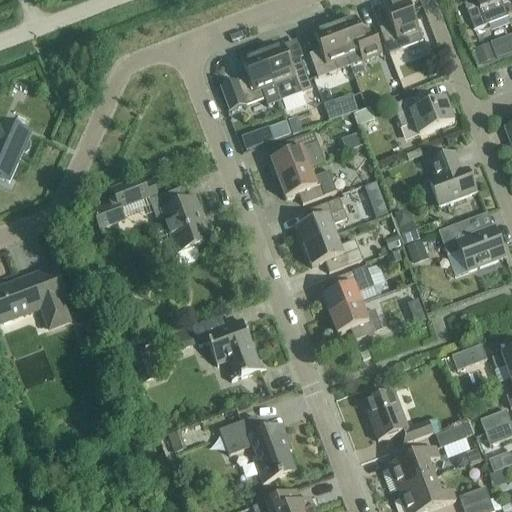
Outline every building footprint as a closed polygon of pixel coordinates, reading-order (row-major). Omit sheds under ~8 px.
[(501,5),(499,0),(473,0),(474,2),(463,6),(474,33),(507,20),(501,5)] [(384,10),(390,27),(379,31),(389,58),(422,45),(406,2),(384,10)] [(355,21),(334,29),(346,61),(358,56),(362,65),(382,57),(373,34),(362,38),(355,21)] [(346,61),(334,29),(313,37),(320,54),(309,58),(318,81),(338,74),(334,66),(346,61)] [(489,61),(511,48),(511,33),(483,49),(489,61)] [(289,65),(283,48),(262,56),(280,103),(279,104),(279,105),(312,93),(300,61),(289,65)] [(247,81),(220,91),(229,115),(264,102),(267,110),(279,105),(279,104),(280,103),(262,56),(241,64),(247,81)] [(360,113),(365,129),(385,122),(379,104),(363,109),(357,92),(329,102),(336,122),(360,113)] [(454,126),(445,102),(423,110),(419,99),(392,109),(401,131),(414,127),(418,139),(454,126)] [(245,132),(248,148),(294,138),(290,122),(245,132)] [(0,181),(9,185),(22,157),(26,157),(29,154),(30,150),(30,146),(28,143),(30,138),(1,125),(0,127),(0,126),(0,181)] [(358,132),(345,136),(350,150),(363,146),(358,132)] [(270,163),(278,183),(309,171),(324,165),(313,135),(279,148),(283,159),(270,163)] [(460,174),(453,156),(429,166),(436,184),(429,186),(439,210),(476,196),(467,172),(460,174)] [(309,171),(278,183),(285,202),(298,197),(302,208),(336,195),(328,175),(313,181),(309,171)] [(110,208),(93,214),(100,232),(118,225),(114,214),(120,211),(118,205),(145,194),(149,204),(157,201),(152,187),(144,190),(141,182),(112,193),(114,200),(108,202),(110,208)] [(389,210),(384,194),(380,182),(344,192),(352,220),(389,210)] [(164,220),(178,257),(173,265),(182,270),(196,264),(198,258),(195,250),(209,245),(199,218),(201,217),(195,201),(186,204),(181,192),(157,201),(149,204),(156,223),(164,220)] [(296,231),(303,251),(335,239),(331,228),(346,222),(339,202),(305,215),(309,226),(296,231)] [(438,236),(439,239),(447,259),(459,254),(468,275),(505,261),(494,231),(470,240),(464,225),(438,236)] [(335,239),(303,251),(311,271),(324,266),(329,277),(351,268),(362,264),(358,253),(354,242),(339,248),(335,239)] [(415,244),(415,260),(430,260),(429,244),(415,244)] [(335,294),(322,299),(330,319),(361,307),(361,306),(380,298),(385,286),(381,275),(376,270),(367,273),(366,270),(353,275),(331,284),(335,294)] [(0,326),(3,327),(9,326),(11,320),(41,309),(50,332),(69,325),(60,302),(65,300),(54,272),(0,292),(0,326)] [(361,307),(330,319),(337,338),(350,333),(355,344),(382,334),(373,312),(365,316),(361,307)] [(208,347),(216,368),(228,364),(236,370),(241,382),(261,374),(256,362),(242,324),(227,330),(223,319),(191,331),(198,350),(208,347)] [(451,360),(457,375),(486,364),(481,349),(451,360)] [(129,359),(140,388),(156,382),(146,353),(129,359)] [(505,371),(510,383),(511,382),(511,353),(491,362),(496,374),(505,371)] [(398,437),(403,449),(432,438),(428,425),(407,432),(393,395),(363,406),(378,445),(398,437)] [(479,424),(484,437),(510,427),(506,414),(479,424)] [(284,477),(295,473),(288,455),(291,454),(282,428),(259,437),(253,421),(219,434),(228,459),(252,450),(255,460),(252,461),(262,487),(284,478),(284,477)] [(437,421),(428,425),(432,438),(442,434),(437,421)] [(511,430),(510,427),(484,437),(485,439),(479,442),(483,452),(511,440),(511,430)] [(435,439),(440,452),(467,443),(462,430),(435,439)] [(387,469),(397,496),(434,482),(428,466),(439,462),(435,451),(387,469)] [(434,482),(397,496),(403,511),(435,511),(455,505),(451,493),(440,498),(434,482)] [(458,501),(462,511),(468,511),(490,504),(485,492),(458,501)] [(295,494),(251,511),(313,511),(310,501),(299,505),(295,494)]
